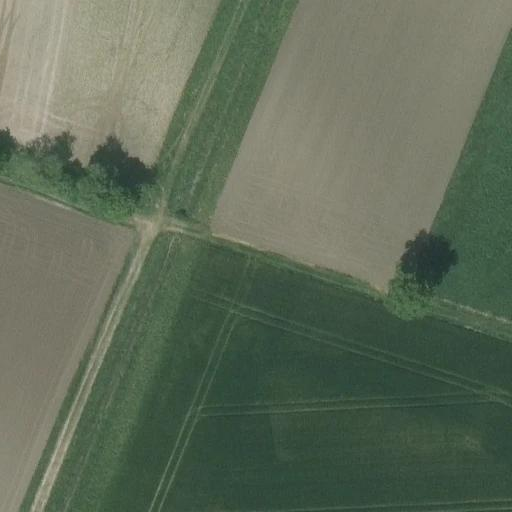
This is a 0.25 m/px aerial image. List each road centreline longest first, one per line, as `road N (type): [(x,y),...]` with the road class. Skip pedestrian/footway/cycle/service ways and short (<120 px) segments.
road 1 (track): [(511,333),(152,216)]
road 2 (track): [(152,216),(34,511)]
road 3 (track): [(152,216),(0,168)]
